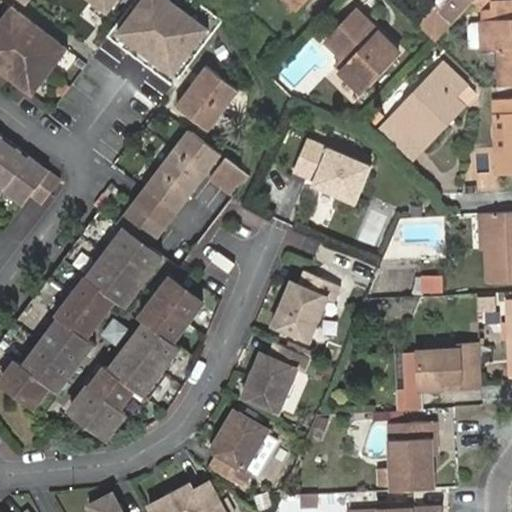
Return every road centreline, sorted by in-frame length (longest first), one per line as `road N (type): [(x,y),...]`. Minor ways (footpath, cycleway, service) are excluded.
road 1 (residential): [(0,472),(124,462),(180,429),(212,376),(270,238)]
road 2 (residential): [(0,287),(88,172),(0,108)]
